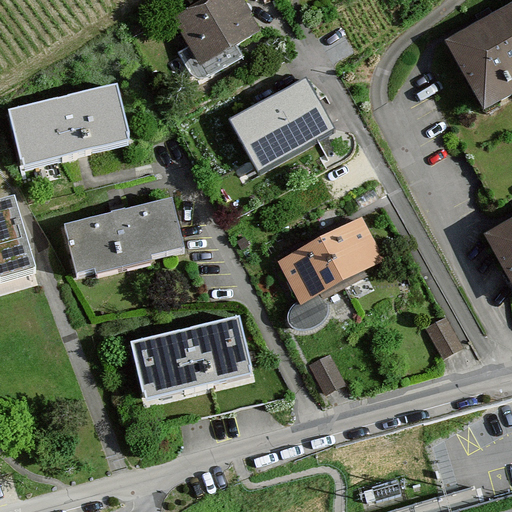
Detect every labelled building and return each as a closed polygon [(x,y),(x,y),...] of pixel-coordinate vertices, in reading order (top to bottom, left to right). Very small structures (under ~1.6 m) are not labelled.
[(239,0),(217,0),(176,23),(203,71),(261,38),(239,0)] [(511,12),(450,46),(487,114),(511,101),(511,12)] [(306,79),(229,120),(258,174),(335,133),(306,79)] [(119,93),(11,118),(24,173),(132,148),(119,93)] [(0,277),(33,268),(14,202),(0,206),(0,277)] [(175,206),(67,231),(78,281),(187,256),(175,206)] [(365,223),(323,246),(345,288),(387,265),(365,223)] [(511,230),(490,243),(511,283),(511,230)] [(281,269),(304,310),(300,311),(297,312),(294,317),(293,320),(292,326),(293,330),(296,334),(302,335),(308,335),(315,333),(320,331),(324,327),(327,323),(328,316),(327,309),(323,300),(345,288),(323,246),(281,269)] [(448,322),(430,331),(447,362),(464,352),(448,322)] [(242,324),(135,349),(148,405),(255,380),(242,324)] [(334,359),(312,369),(326,400),(348,389),(334,359)]
